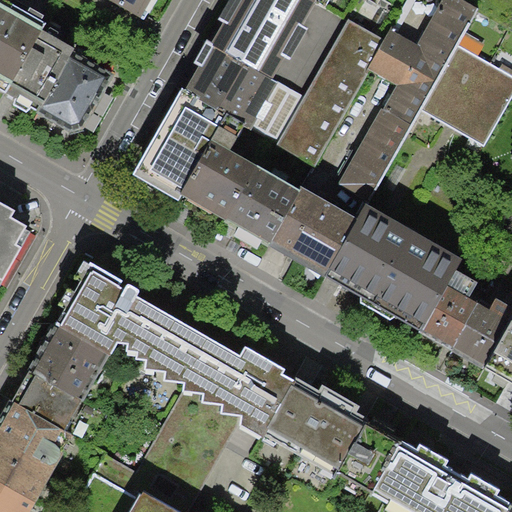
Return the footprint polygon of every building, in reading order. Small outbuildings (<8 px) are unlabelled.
[(153,0),(102,0),(141,22),(148,10),(153,0)] [(232,0),(221,21),(226,24),(211,50),(266,81),(267,80),(281,55),(286,58),(301,32),(296,29),(310,4),(303,0),(232,0)] [(452,0),(443,0),(415,50),(387,34),(381,44),(337,121),(337,122),(345,127),(375,75),(396,87),(357,157),(351,153),(335,182),(341,185),(340,187),(366,202),(418,112),(455,47),(475,13),(461,5),(452,0)] [(511,0),(464,0),(461,5),(475,13),(511,33),(511,0)] [(0,93),(3,95),(39,32),(42,26),(0,1),(0,93)] [(313,83),(315,84),(305,102),(337,121),(381,44),(348,26),(339,42),(337,41),(328,57),(313,83)] [(35,114),(69,55),(71,51),(39,32),(3,95),(10,99),(13,101),(11,107),(24,115),(29,110),(35,114)] [(266,81),(211,50),(206,47),(196,64),(201,67),(194,80),(185,95),(224,117),(242,127),(311,167),(337,122),(337,121),(305,102),(298,98),(285,91),(272,83),(267,80),(266,81)] [(511,80),(455,47),(418,112),(440,125),(481,149),(511,93),(511,80)] [(80,129),(109,78),(69,55),(35,114),(48,121),(68,132),(80,129)] [(151,155),(140,174),(179,196),(224,117),(185,95),(181,104),(175,101),(164,120),(169,123),(162,135),(157,132),(152,141),(146,152),(151,155)] [(224,117),(179,196),(195,205),(191,212),(200,217),(209,222),(213,215),(223,221),(253,168),(227,153),(242,127),(224,117)] [(511,122),(495,152),(511,162),(511,122)] [(253,168),(223,221),(231,226),(238,230),(235,237),(253,247),(257,241),(266,246),(269,242),(297,192),(254,167),(253,168)] [(297,192),(269,242),(293,256),(325,274),(355,222),(298,190),(297,192)] [(511,209),(494,199),(483,218),(511,234),(511,209)] [(0,281),(18,249),(13,246),(23,228),(8,219),(12,213),(0,206),(0,281)] [(368,310),(378,316),(384,313),(418,333),(445,285),(455,268),(360,213),(355,222),(325,274),(323,278),(358,299),(358,304),(368,310)] [(251,418),(267,427),(290,386),(277,379),(282,370),(269,363),(264,372),(133,297),(135,293),(135,292),(134,291),(127,287),(125,288),(123,292),(119,290),(116,288),(119,283),(88,265),(54,325),(106,354),(108,356),(115,344),(126,345),(125,352),(135,353),(134,360),(146,361),(145,369),(153,370),(153,371),(164,373),(163,380),(172,381),(172,382),(192,385),(191,393),(211,396),(210,404),(230,407),(229,415),(251,418)] [(445,285),(418,333),(424,336),(450,351),(477,303),(445,285)] [(477,303),(450,351),(456,355),(482,369),(509,322),(477,303)] [(511,317),(509,322),(482,369),(494,376),(511,386),(511,317)] [(106,354),(54,325),(37,355),(28,372),(79,401),(106,354)] [(16,391),(10,403),(61,432),(79,401),(28,372),(27,372),(16,391)] [(293,382),(290,386),(267,427),(263,433),(334,474),(363,422),(364,422),(350,414),(353,408),(327,393),(321,390),(318,396),(293,382)] [(50,450),(61,432),(10,403),(0,419),(0,440),(42,465),(50,469),(59,453),(57,452),(56,454),(50,450)] [(212,406),(198,404),(196,411),(188,410),(167,445),(173,448),(159,472),(187,490),(189,490),(191,490),(192,489),(194,488),(195,487),(227,431),(210,421),(212,406)] [(369,426),(363,422),(334,474),(369,494),(399,443),(388,437),(391,432),(381,426),(372,421),(369,426)] [(0,484),(23,497),(31,502),(41,486),(38,485),(37,486),(31,483),(42,465),(0,440),(0,484)] [(469,474),(466,480),(451,471),(443,467),(446,461),(417,445),(414,450),(399,442),(399,443),(369,494),(369,495),(399,511),(504,511),(509,505),(494,496),(497,491),(469,474)] [(174,511),(150,498),(149,501),(142,498),(137,495),(134,501),(123,494),(130,482),(98,464),(70,511),(174,511)] [(14,511),(23,497),(0,484),(0,511),(14,511)]
